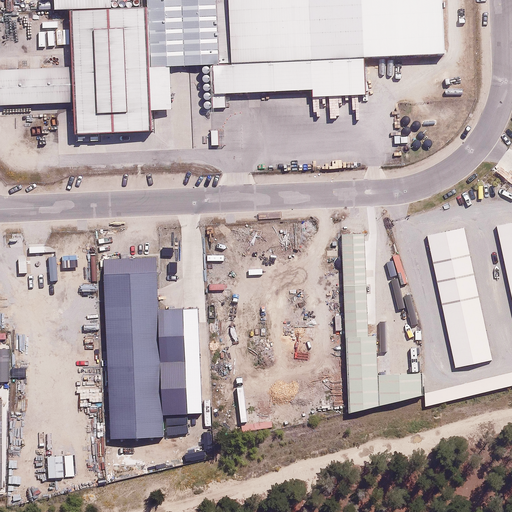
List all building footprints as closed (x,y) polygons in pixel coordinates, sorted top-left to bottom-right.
[(49,0),(50,10),(68,10),(107,8),(106,0),(49,0)] [(212,0),(142,0),(143,7),(145,69),(215,66),(212,0)] [(227,0),(231,72),(214,73),(215,90),(370,82),(369,47),(454,43),(452,0),(227,0)] [(148,130),(145,69),(143,7),(107,8),(68,10),(70,68),(71,102),(72,132),(148,130)] [(0,104),(71,102),(70,68),(0,70),(0,104)] [(511,223),(493,228),(511,319),(511,223)] [(488,362),(460,230),(422,238),(450,370),(488,362)] [(360,234),(338,234),(343,415),(415,397),(414,374),(372,375),(371,339),(363,339),(360,234)] [(148,256),(101,258),(110,440),(158,438),(156,414),(182,413),(177,310),(151,311),(148,256)] [(48,354),(72,354),(73,330),(49,329),(48,354)] [(58,460),(43,461),(44,481),(59,481),(58,460)]
